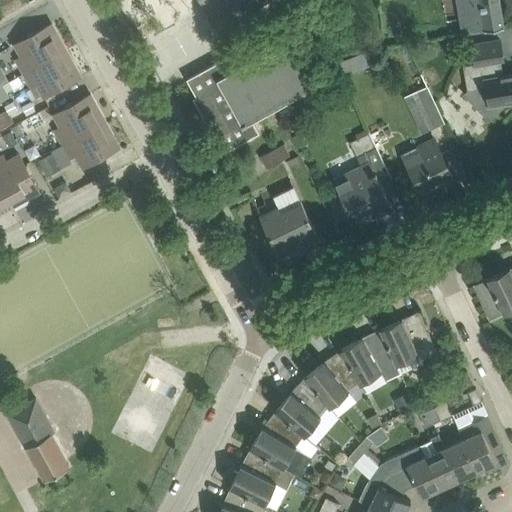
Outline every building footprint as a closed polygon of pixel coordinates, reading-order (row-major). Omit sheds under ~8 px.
[(200,0),(212,21),(239,6),(244,15),(261,5),(269,0),(200,0)] [(456,0),(462,32),(485,28),(486,29),(504,26),(499,0),(456,0)] [(15,43),(22,55),(15,59),(23,73),(67,49),(52,23),(15,43)] [(245,46),(205,68),(187,78),(197,96),(193,97),(214,134),(217,133),(227,150),(261,131),(253,117),(320,80),(296,37),(253,61),(245,46)] [(501,39),(481,43),(469,44),(472,64),(464,65),(464,70),(468,90),(487,86),(490,104),(511,100),(511,73),(502,75),(499,60),(504,59),(501,39)] [(67,49),(23,73),(31,88),(38,84),(44,96),(81,76),(67,49)] [(364,52),(341,60),(345,73),(369,65),(364,52)] [(13,89),(24,83),(19,75),(3,84),(3,85),(0,87),(0,97),(2,101),(10,96),(8,92),(13,89)] [(445,123),(432,95),(427,85),(415,91),(432,129),(445,123)] [(54,129),(62,144),(105,120),(91,93),(54,113),(61,125),(54,129)] [(4,103),(10,114),(17,110),(11,99),(4,103)] [(32,101),(23,106),(29,115),(37,111),(32,101)] [(17,110),(10,114),(15,123),(24,118),(19,109),(17,110)] [(0,113),(0,129),(14,122),(7,110),(0,113)] [(105,120),(62,144),(70,159),(77,155),(83,167),(120,146),(105,120)] [(24,133),(19,123),(12,127),(18,137),(24,133)] [(18,142),(11,130),(3,135),(10,146),(18,142)] [(334,179),(341,194),(329,200),(333,208),(350,200),(353,207),(352,208),(354,211),(355,210),(361,222),(392,207),(372,164),(383,159),(370,132),(349,142),(361,166),(334,179)] [(403,154),(408,164),(421,193),(453,177),(435,138),(403,154)] [(284,144),(260,156),(265,167),(290,155),(284,144)] [(47,176),(61,169),(53,152),(39,160),(47,176)] [(20,154),(8,160),(4,153),(0,155),(0,180),(13,205),(40,190),(30,173),(20,154)] [(0,212),(13,205),(0,180),(0,212)] [(321,241),(312,223),(294,186),(274,196),(279,206),(261,214),(283,260),(321,241)] [(511,266),(511,267),(510,266),(509,267),(510,268),(489,277),(489,276),(488,277),(488,278),(473,284),(489,319),(504,312),(504,313),(506,312),(505,311),(511,307),(511,266)] [(380,328),(400,371),(423,361),(423,359),(437,353),(438,354),(439,353),(418,309),(417,309),(418,310),(403,317),(403,316),(402,317),(402,318),(382,327),(381,326),(380,327),(380,328)] [(341,347),(341,349),(360,381),(382,370),(386,378),(400,371),(380,328),(363,336),(363,335),(361,335),(362,337),(342,348),(342,347),(341,347)] [(306,376),(329,406),(359,382),(360,381),(341,349),(325,360),(325,359),(324,359),(324,360),(307,375),(306,374),(305,374),(306,376)] [(474,382),(468,369),(450,377),(456,390),(474,382)] [(275,409),(276,410),(305,435),(321,416),(329,406),(306,376),(292,391),(291,390),(290,391),(291,392),(277,409),(276,408),(275,409)] [(482,400),(477,387),(468,392),(473,404),(482,400)] [(416,407),(411,396),(397,403),(402,413),(416,407)] [(69,464),(66,459),(51,433),(55,431),(37,397),(8,413),(26,447),(28,446),(46,479),(70,466),(69,464)] [(428,410),(434,423),(452,415),(446,401),(428,410)] [(250,446),(251,447),(284,467),(296,446),(301,439),(305,435),(276,410),(264,426),(263,425),(262,426),(263,427),(252,446),(250,445),(250,446)] [(426,427),(434,423),(428,410),(419,413),(426,427)] [(373,427),(382,422),(377,412),(368,417),(373,427)] [(463,438),(462,438),(477,470),(497,461),(491,446),(501,441),(488,413),(470,421),(458,426),(463,438)] [(358,446),(364,451),(365,451),(368,447),(374,441),(379,442),(386,436),(386,433),(380,426),(367,435),(358,446)] [(431,439),(420,444),(440,487),(458,479),(438,433),(430,437),(431,439)] [(462,438),(445,446),(439,433),(438,433),(458,479),(477,470),(462,438)] [(380,465),(405,488),(416,483),(422,495),(440,487),(420,444),(382,461),(380,465)] [(364,451),(358,446),(349,456),(355,461),(364,451)] [(230,486),(231,486),(265,504),(276,482),(287,488),(294,473),(284,467),(251,447),(242,464),(241,463),(241,464),(242,465),(231,485),(230,485),(230,486)] [(326,466),(332,469),(336,463),(330,459),(326,466)] [(367,503),(370,505),(385,511),(405,511),(411,500),(380,486),(384,478),(405,488),(380,465),(369,480),(359,499),(367,503)] [(345,481),(343,476),(337,473),(332,483),(342,488),(345,481)] [(315,485),(312,490),(313,496),(318,499),(323,490),(315,485)] [(261,511),(264,505),(265,504),(231,486),(223,503),(222,503),(222,504),(223,505),(220,511),(261,511)] [(323,504),(336,510),(340,503),(326,497),(323,504)]
